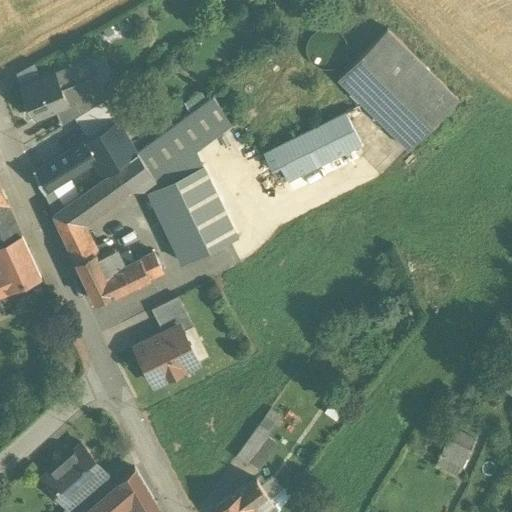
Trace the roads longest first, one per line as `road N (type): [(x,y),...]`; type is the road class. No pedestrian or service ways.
road 1 (residential): [(106,379),(0,115)]
road 2 (residential): [(182,511),(106,379)]
road 3 (residential): [(106,379),(0,474)]
